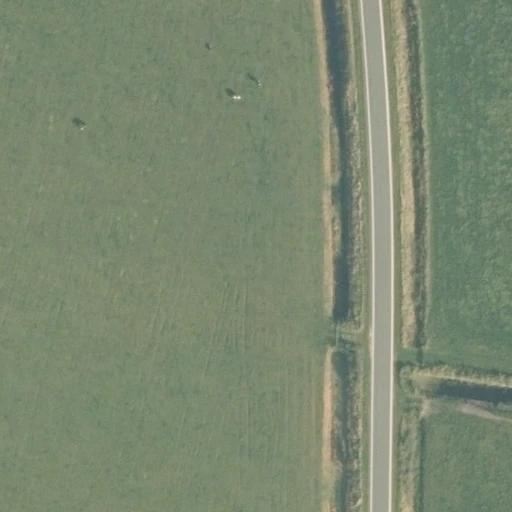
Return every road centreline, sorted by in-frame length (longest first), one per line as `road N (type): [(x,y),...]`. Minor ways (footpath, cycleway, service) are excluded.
road 1 (tertiary): [(379,511),(377,113),(366,0)]
road 2 (track): [(378,357),(511,376)]
